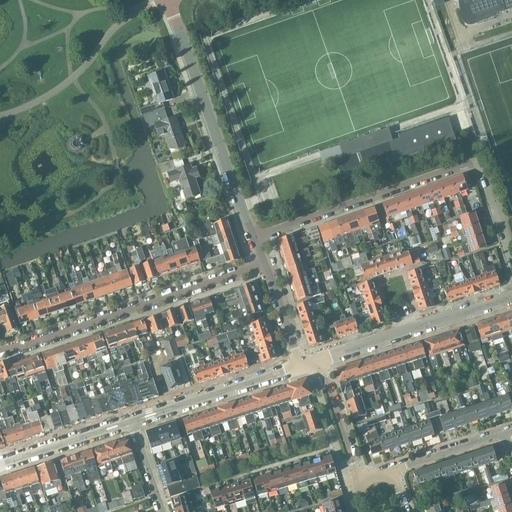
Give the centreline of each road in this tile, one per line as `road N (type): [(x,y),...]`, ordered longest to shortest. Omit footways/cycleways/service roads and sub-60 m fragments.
road 1 (residential): [(264,262),(0,352)]
road 2 (residential): [(252,239),(168,0)]
road 3 (residential): [(252,239),(472,163)]
road 4 (residential): [(319,360),(511,297)]
road 5 (residential): [(132,420),(300,366)]
road 6 (residential): [(0,463),(132,420)]
road 7 (residential): [(353,486),(309,363)]
road 8 (residential): [(357,478),(319,360)]
